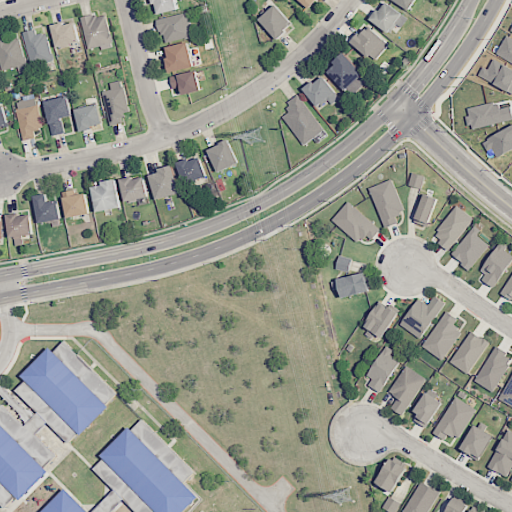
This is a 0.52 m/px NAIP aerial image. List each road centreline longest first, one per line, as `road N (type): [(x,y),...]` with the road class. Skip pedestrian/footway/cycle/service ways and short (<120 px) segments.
road 1 (secondary): [(0,297),(171,263),(302,206),(396,132),(457,61),(494,0)]
road 2 (secondary): [(469,0),(381,116),(265,201),(163,242),(0,275)]
road 3 (residential): [(353,0),(267,84),(196,125),(98,157),(1,174)]
road 4 (residential): [(511,505),(392,435),(364,430)]
road 5 (residential): [(511,207),(393,103)]
road 6 (residential): [(124,0),(163,138)]
road 7 (residential): [(406,267),(442,278),(511,327)]
